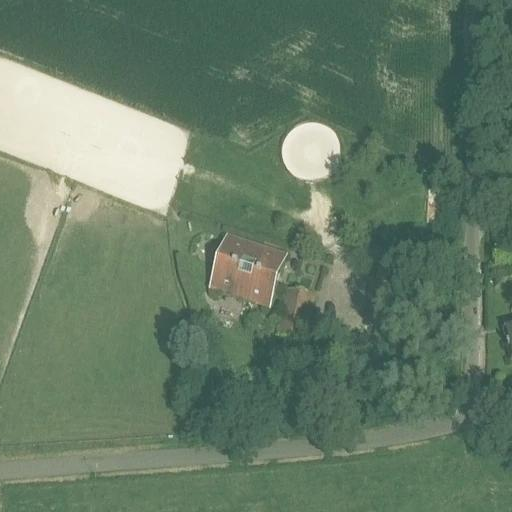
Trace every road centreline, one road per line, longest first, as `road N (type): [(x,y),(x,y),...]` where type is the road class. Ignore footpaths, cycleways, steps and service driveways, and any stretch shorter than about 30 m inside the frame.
road 1 (unclassified): [(0,473),(370,444),(481,421)]
road 2 (unclassified): [(481,421),(476,0)]
